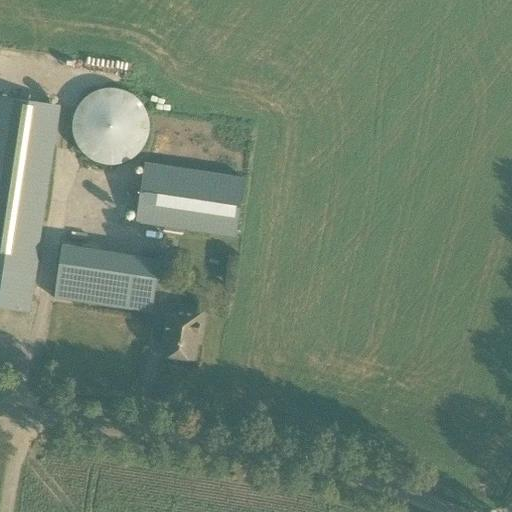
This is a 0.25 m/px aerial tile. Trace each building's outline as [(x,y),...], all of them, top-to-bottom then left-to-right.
[(91,161),(94,162),(97,164),(100,165),(103,165),(107,166),(110,166),(113,166),(117,165),(120,165),(123,164),(126,162),(129,161),(132,159),(134,157),(137,155),(139,152),(141,150),(143,147),(144,144),(145,141),(146,138),(147,135),(148,132),(148,128),(148,125),(147,122),(146,119),(145,115),(144,112),(143,109),(141,107),(139,104),(137,102),(134,99),(132,97),(129,96),(126,94),(123,93),(120,92),(117,91),(113,91),(110,91),(107,91),(104,91),(100,92),(97,93),(94,94),(91,96),(88,97),(86,99),(83,102),(81,104),(79,107),(77,109),(76,112),(75,115),(74,119),(73,122),(73,125),(72,128),(73,132),(73,135),(74,138),(75,141),(76,144),(77,147),(79,150),(81,152),(83,155),(86,157),(88,159),(91,161)] [(36,262),(59,106),(0,96),(0,308),(30,313),(37,262),(36,262)] [(136,225),(235,241),(244,178),(146,163),(136,225)] [(54,298),(151,313),(159,262),(62,247),(54,298)] [(161,356),(195,361),(199,337),(202,338),(206,310),(169,304),(161,356)]
